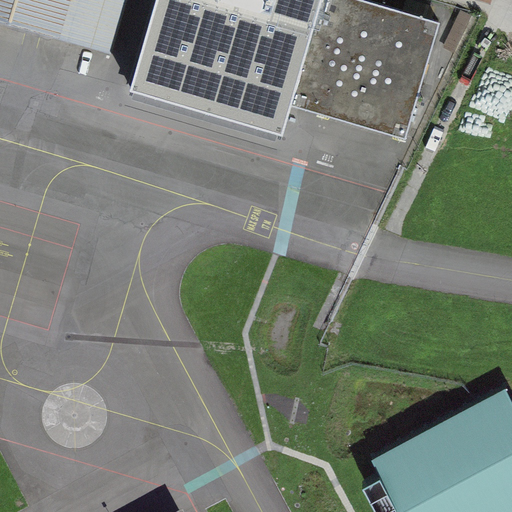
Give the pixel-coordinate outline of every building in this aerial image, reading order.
[(134,0),(0,0),(0,7),(122,43),(134,0)] [(296,0),(163,0),(150,43),(269,82),(296,0)] [(448,19),(390,0),(322,0),(296,80),(415,119),(448,19)] [(377,460),(406,511),(495,511),(511,503),(511,404),(504,390),(377,460)] [(181,511),(203,511),(199,503),(181,511)]
